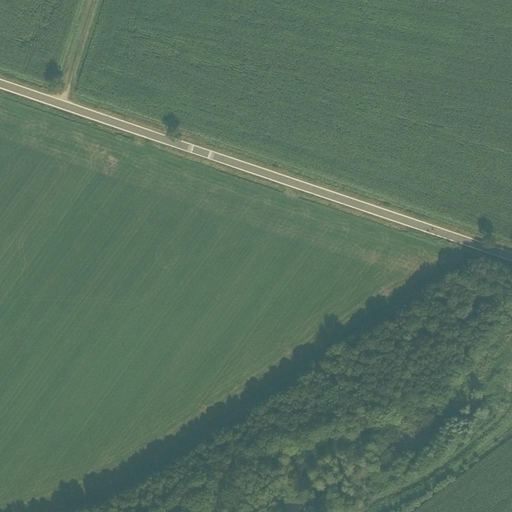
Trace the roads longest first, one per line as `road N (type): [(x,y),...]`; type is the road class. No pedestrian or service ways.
road 1 (unclassified): [(0,86),(511,257)]
road 2 (track): [(386,511),(511,422)]
